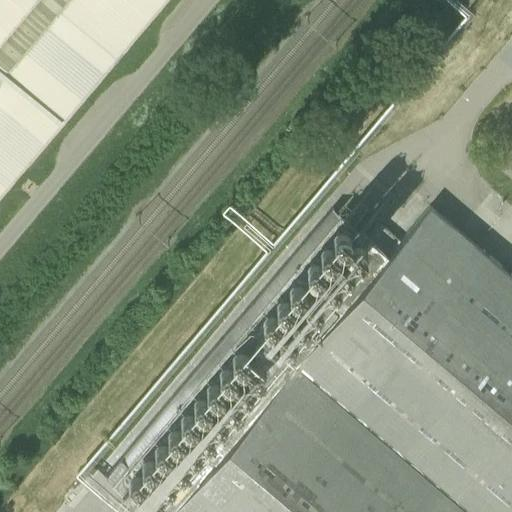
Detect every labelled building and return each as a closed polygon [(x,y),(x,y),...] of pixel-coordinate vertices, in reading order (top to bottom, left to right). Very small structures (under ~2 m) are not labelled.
[(0,0),(0,82),(55,127),(114,58),(120,50),(163,0),(0,0)] [(124,53),(120,50),(114,58),(117,61),(124,53)] [(0,191),(55,127),(0,82),(0,191)] [(389,256),(382,251),(361,234),(134,501),(146,511),(511,511),(511,276),(430,206),(389,256)] [(345,221),(118,488),(124,493),(351,226),(345,221)]
